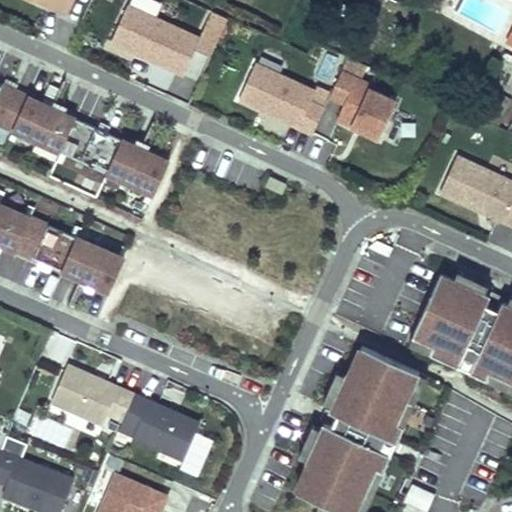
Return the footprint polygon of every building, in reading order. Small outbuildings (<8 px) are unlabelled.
[(75,0),(37,0),(69,15),(75,0)] [(197,45),(210,49),(224,25),(207,19),(200,33),(131,1),(109,39),(186,73),(197,45)] [(322,52),(315,72),(327,77),(334,57),(322,52)] [(369,67),(347,56),(331,96),(344,103),(337,119),(381,138),(397,95),(365,80),(369,67)] [(328,92),(256,58),(236,97),(311,130),(328,92)] [(169,154),(0,77),(0,121),(155,192),(169,154)] [(509,100),(496,93),(484,116),(496,123),(509,100)] [(511,176),(459,151),(439,190),(511,222),(511,176)] [(286,185),(269,177),(264,187),(281,195),(286,185)] [(127,253),(0,197),(0,240),(108,288),(127,253)] [(511,298),(442,267),(413,331),(511,375),(511,298)] [(423,371),(357,339),(295,483),(353,508),(423,371)] [(203,415),(67,358),(51,402),(184,459),(203,415)] [(35,416),(30,434),(64,443),(69,425),(35,416)] [(59,511),(75,476),(2,448),(0,453),(0,478),(7,479),(4,495),(48,511),(59,511)] [(159,511),(168,491),(115,469),(97,511),(159,511)] [(405,486),(405,511),(429,511),(428,485),(405,486)]
